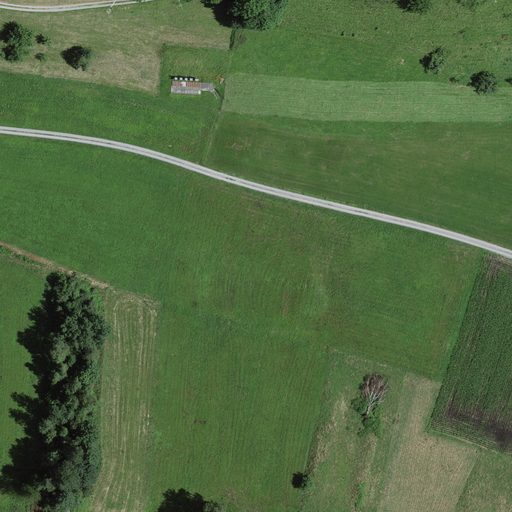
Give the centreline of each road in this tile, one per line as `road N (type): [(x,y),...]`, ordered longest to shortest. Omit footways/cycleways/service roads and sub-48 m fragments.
road 1 (track): [(511,252),(158,153),(0,127)]
road 2 (track): [(124,0),(0,3)]
